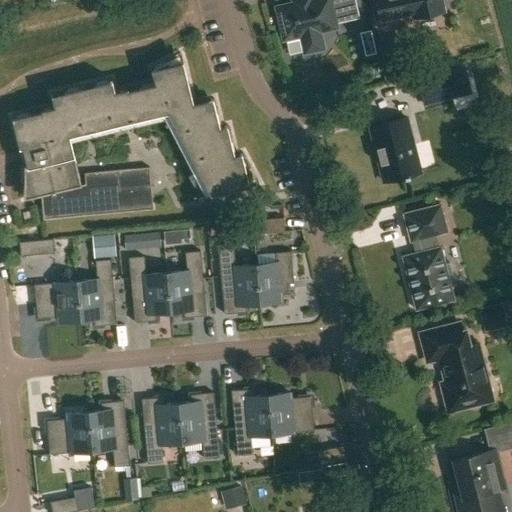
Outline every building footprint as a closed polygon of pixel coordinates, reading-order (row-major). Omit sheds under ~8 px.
[(337,28),(330,0),(292,0),(293,4),(276,8),(284,40),(301,36),(303,42),(321,38),(319,32),(337,28)] [(376,0),(382,22),(413,15),(414,18),(444,11),(444,10),(451,8),(449,0),(376,0)] [(371,31),(360,33),(366,56),(376,53),(371,31)] [(399,38),(379,43),(387,77),(407,72),(399,38)] [(26,165),(23,166),(23,185),(34,183),(37,194),(30,195),(30,197),(40,195),(42,220),(152,209),(147,166),(82,173),(83,184),(81,185),(74,156),(73,156),(68,136),(167,112),(210,194),(257,183),(248,165),(237,168),(226,126),(219,128),(212,99),(198,103),(192,104),(182,65),(171,68),(167,60),(150,69),(153,83),(137,86),(139,93),(128,96),(126,89),(113,92),(110,79),(92,84),(93,91),(83,94),(81,87),(62,91),(64,97),(51,100),(52,107),(39,110),(41,117),(30,120),(28,113),(10,117),(18,148),(21,147),(26,165)] [(410,85),(415,105),(443,98),(438,78),(410,85)] [(408,174),(417,171),(411,146),(415,145),(409,118),(388,123),(389,126),(371,131),(384,182),(404,177),(405,179),(409,178),(408,174)] [(415,310),(447,302),(433,248),(422,250),(419,239),(439,234),(432,206),(403,214),(410,242),(413,241),(416,253),(401,256),(415,310)] [(284,232),(283,218),(257,220),(259,234),(284,232)] [(189,230),(163,232),(164,241),(190,238),(189,230)] [(124,235),(125,246),(137,245),(137,249),(161,247),(159,232),(124,235)] [(19,242),(21,256),(54,253),(53,239),(19,242)] [(246,305),(259,304),(255,263),(235,265),(233,248),(218,250),(224,314),(246,312),(246,305)] [(166,271),(170,311),(183,310),(184,317),(205,315),(200,252),(185,253),(186,269),(166,271)] [(276,261),(255,263),(259,304),(283,302),(282,292),(288,291),(287,284),(293,283),(290,252),(275,253),(276,261)] [(156,313),(170,311),(166,271),(145,272),(144,256),(129,257),(134,322),(156,320),(156,313)] [(76,281),(80,320),(93,318),(94,326),(116,324),(110,260),(95,261),(97,279),(76,281)] [(80,320),(76,281),(34,285),(37,318),(56,316),(56,322),(80,320)] [(479,309),(485,331),(507,326),(501,303),(479,309)] [(441,393),(444,404),(448,407),(449,410),(490,399),(476,344),(466,346),(460,325),(422,335),(428,360),(439,357),(443,373),(446,375),(448,383),(443,385),(444,388),(441,393)] [(223,366),(212,367),(213,388),(225,388),(223,366)] [(271,434),(267,394),(254,395),(253,389),(231,391),(237,455),(252,454),(251,436),(271,434)] [(267,394),(271,434),(314,430),(311,397),(292,398),(292,392),(267,394)] [(178,403),(182,443),(203,441),(204,458),(218,457),(213,393),(191,395),(191,402),(178,403)] [(182,443),(178,403),(164,404),(164,397),(142,399),(147,464),(162,462),(161,445),(182,443)] [(88,410),(92,451),(113,449),(114,467),(129,465),(123,401),(101,403),(102,409),(88,410)] [(50,454),(92,451),(88,410),(65,412),(65,419),(47,420),(50,454)] [(345,460),(342,446),(317,451),(320,465),(345,460)] [(452,460),(459,485),(452,487),(458,511),(498,511),(494,495),(503,492),(502,487),(505,486),(497,454),(494,455),(492,450),(452,460)] [(317,451),(307,453),(309,468),(319,466),(317,451)] [(348,475),(346,462),(321,467),(322,469),(323,479),(348,475)] [(312,481),(323,479),(322,469),(310,471),(312,481)] [(123,479),(125,500),(138,499),(136,478),(123,479)] [(244,501),(241,487),(220,492),(224,506),(244,501)] [(75,497),(50,502),(51,511),(71,511),(78,511),(75,497)]
